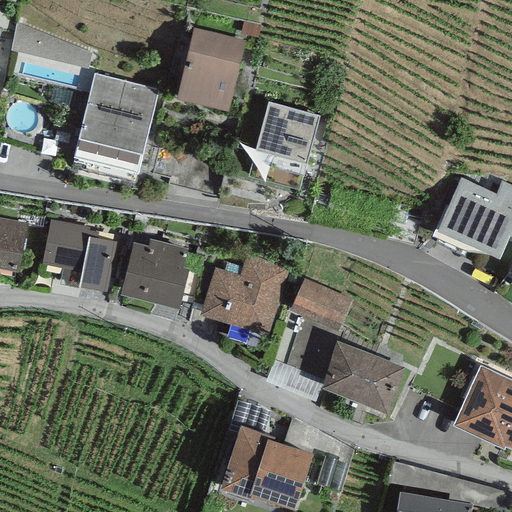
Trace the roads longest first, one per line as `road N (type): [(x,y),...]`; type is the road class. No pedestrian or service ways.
road 1 (residential): [(0,298),(54,301),(160,327),(332,425),(511,479)]
road 2 (residential): [(0,183),(357,246),(447,286),(511,328)]
